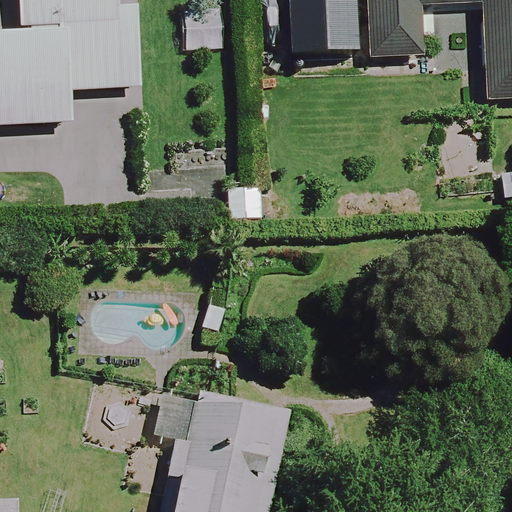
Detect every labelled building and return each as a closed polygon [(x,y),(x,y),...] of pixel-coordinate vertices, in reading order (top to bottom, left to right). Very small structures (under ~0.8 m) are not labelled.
[(15,0),(17,41),(0,41),(0,134),(68,131),(66,98),(138,95),(134,15),(115,16),(113,0),(15,0)] [(511,0),(364,0),(366,67),(419,66),(418,14),(478,13),(480,110),(511,109),(511,0)] [(175,158),(175,177),(138,177),(139,228),(255,225),(254,192),(232,193),(231,157),(175,158)] [(511,178),(500,179),(501,209),(511,208),(511,178)] [(267,511),(285,418),(162,396),(153,446),(173,450),(161,511),(267,511)]
